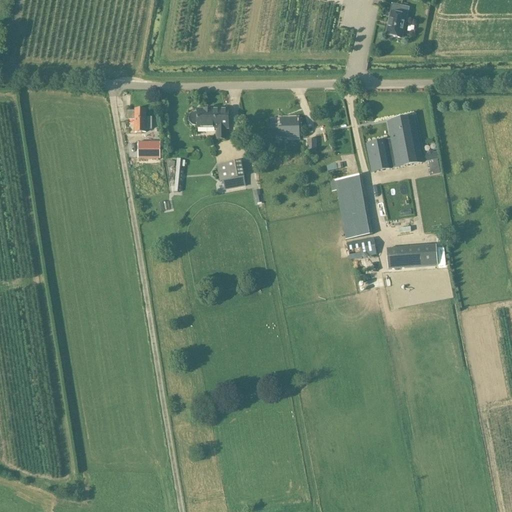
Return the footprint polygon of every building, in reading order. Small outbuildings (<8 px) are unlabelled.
[(408,9),(401,7),(399,14),(390,13),(385,36),(402,39),(408,9)] [(146,133),(146,130),(152,130),(152,118),(146,118),(146,110),(135,110),(135,111),(127,111),(127,120),(135,120),(135,133),(146,133)] [(198,110),(198,113),(195,113),(191,114),(189,116),(188,120),(189,124),(192,126),(195,127),(197,127),(197,129),(215,129),(215,130),(217,130),(217,140),(227,140),(227,130),(228,130),(228,111),(198,110)] [(372,173),(397,168),(422,163),(413,118),(388,123),(391,140),(366,145),(372,173)] [(299,138),(299,119),(271,120),(272,138),(299,138)] [(307,140),(307,154),(316,154),(316,140),(307,140)] [(138,160),(160,160),(160,143),(138,142),(138,160)] [(427,153),(428,155),(424,155),(426,162),(438,160),(436,153),(433,154),(433,152),(427,153)] [(177,160),(174,193),(179,193),(183,160),(177,160)] [(217,166),(220,182),(222,182),(224,191),(246,187),(244,178),(244,177),(241,162),(217,166)] [(350,260),(376,255),(377,255),(373,235),(362,176),(335,181),(346,241),(361,238),(361,241),(346,244),(350,260)] [(419,181),(383,182),(383,194),(391,193),(391,204),(420,203),(419,181)] [(436,246),(386,250),(388,270),(438,267),(436,246)]
